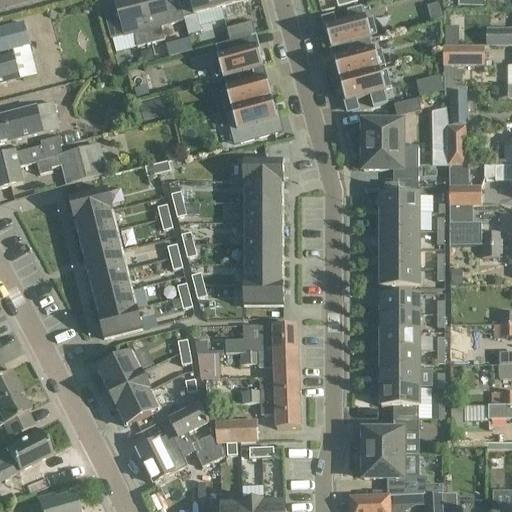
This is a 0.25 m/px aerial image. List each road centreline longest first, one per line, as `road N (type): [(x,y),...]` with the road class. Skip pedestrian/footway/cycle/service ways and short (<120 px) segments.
road 1 (residential): [(325,511),(334,434),(331,193),(280,0)]
road 2 (tertiary): [(124,511),(0,266)]
